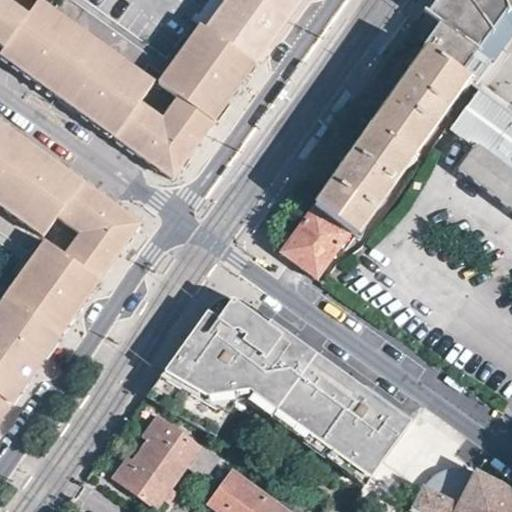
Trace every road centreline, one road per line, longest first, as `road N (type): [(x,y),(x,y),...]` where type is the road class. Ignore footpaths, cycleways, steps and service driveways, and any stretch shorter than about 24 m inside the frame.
road 1 (residential): [(179,217),(511,456)]
road 2 (residential): [(0,471),(179,217)]
road 3 (residential): [(179,217),(333,0)]
road 4 (residential): [(0,89),(179,217)]
